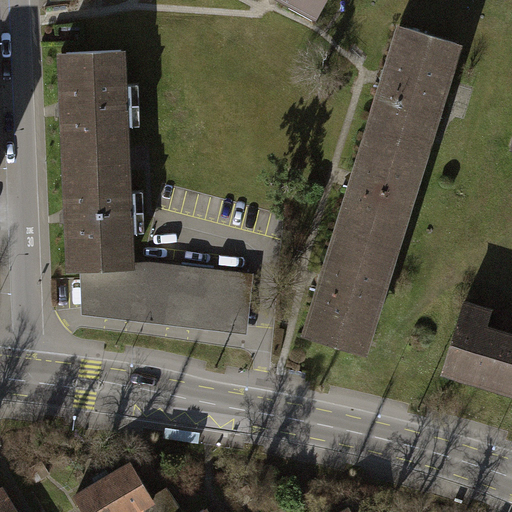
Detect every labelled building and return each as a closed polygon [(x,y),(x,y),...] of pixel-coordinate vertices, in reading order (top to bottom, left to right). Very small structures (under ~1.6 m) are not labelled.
[(282,0),(286,2),(286,0),(299,0),(315,9),(319,0),(282,0)] [(403,27),(308,335),(358,350),(453,43),(403,27)] [(63,53),(71,267),(79,267),(127,265),(127,263),(119,51),(63,53)] [(79,267),(81,313),(241,331),(246,277),(127,263),(127,265),(79,267)] [(441,361),(511,382),(511,344),(478,334),(485,310),(459,302),(441,361)] [(71,495),(80,511),(124,511),(145,500),(148,498),(147,496),(126,461),(71,495)] [(178,511),(160,488),(147,496),(148,498),(145,500),(152,511),(178,511)] [(0,511),(10,511),(0,495),(0,511)]
